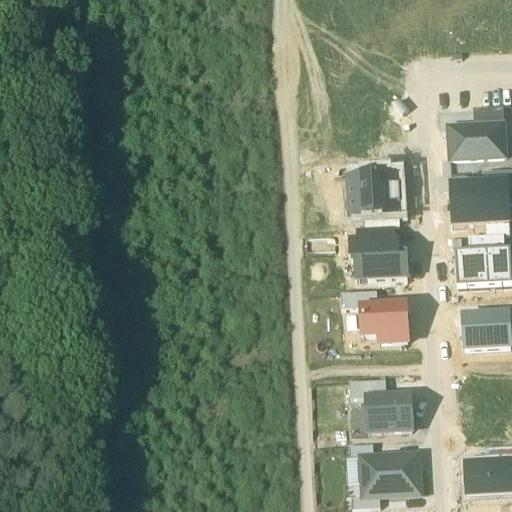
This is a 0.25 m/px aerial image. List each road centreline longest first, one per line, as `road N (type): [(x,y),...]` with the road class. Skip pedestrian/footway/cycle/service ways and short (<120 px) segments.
road 1 (residential): [(447,511),(422,77),(511,73)]
road 2 (unclassified): [(280,0),(307,511)]
